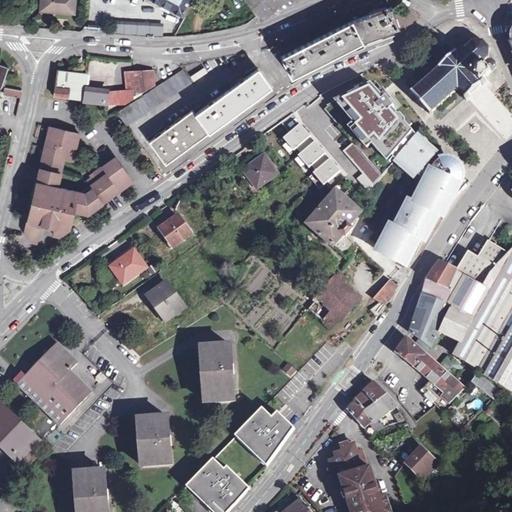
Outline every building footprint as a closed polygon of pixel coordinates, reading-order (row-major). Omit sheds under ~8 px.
[(40,0),(40,11),(72,13),(73,0),(40,0)] [(151,0),(185,18),(194,0),(151,0)] [(247,0),(247,1),(258,16),(280,0),(247,0)] [(392,9),(376,14),(373,15),(352,23),(347,25),(351,33),(360,44),(399,31),(392,9)] [(110,22),(109,35),(123,36),(159,39),(160,26),(110,22)] [(281,59),(291,79),(360,44),(351,33),(347,25),(281,59)] [(458,51),(414,91),(433,114),(460,88),(466,95),(465,97),(468,101),(472,97),(471,96),(483,85),(484,87),(489,83),(485,79),(495,71),(497,68),(498,65),(497,62),(494,59),(490,58),(491,47),(487,42),(474,43),(461,55),(458,51)] [(193,82),(207,73),(204,70),(191,78),(193,82)] [(182,71),(117,113),(126,127),(191,85),(182,71)] [(257,71),(197,113),(194,110),(149,142),(164,165),(270,89),(257,71)] [(85,101),(86,91),(83,90),(85,75),(58,72),(56,88),(69,90),(67,99),(85,101)] [(131,73),(131,91),(132,91),(133,102),(155,87),(154,72),(131,73)] [(387,100),(370,81),(348,100),(363,117),(366,115),(382,134),(399,120),(384,102),(387,100)] [(55,97),(67,99),(69,90),(56,88),(55,97)] [(22,92),(4,89),(3,94),(3,96),(20,99),(22,92)] [(85,101),(105,104),(106,93),(86,91),(85,101)] [(128,104),(129,104),(133,102),(132,91),(131,91),(106,93),(105,104),(120,105),(128,104)] [(120,105),(105,104),(115,113),(129,104),(128,104),(120,105)] [(398,137),(407,146),(416,136),(426,124),(419,116),(398,137)] [(290,154),(312,138),(301,123),(279,139),(290,154)] [(78,134),(51,129),(50,135),(47,148),(45,155),(42,155),(38,168),(22,232),(29,243),(34,244),(39,224),(40,220),(47,222),(46,226),(53,228),(51,234),(58,235),(68,228),(72,211),(82,213),(86,210),(92,206),(94,209),(107,200),(105,197),(110,193),(123,184),(129,180),(114,158),(91,174),(93,176),(91,178),(84,183),(88,187),(80,193),(56,187),(63,160),(71,162),(78,134)] [(377,232),(368,241),(404,272),(420,243),(425,246),(439,221),(449,202),(464,183),(466,177),(466,174),(465,170),(460,164),(452,160),(448,160),(445,161),(416,136),(407,146),(360,200),(370,209),(362,218),(377,232)] [(312,139),(297,158),(311,170),(327,151),(312,139)] [(253,190),(277,172),(261,152),(237,169),(253,190)] [(321,188),(341,171),(330,157),(309,175),(321,188)] [(453,205),(468,186),(464,183),(449,202),(439,221),(442,223),(453,205)] [(469,187),(468,186),(453,205),(442,223),(443,224),(453,207),(469,187)] [(336,193),(320,211),(348,235),(352,231),(349,229),(361,216),(356,211),(358,209),(354,206),(359,201),(350,192),(343,199),(336,193)] [(348,235),(320,211),(306,226),(332,249),(342,238),(345,239),(348,235)] [(157,230),(171,249),(192,234),(178,215),(157,230)] [(442,307),(449,310),(440,330),(462,341),(453,358),(475,371),(478,373),(484,377),(484,378),(511,394),(511,256),(509,255),(508,257),(486,244),(476,260),(467,255),(454,274),(454,275),(449,289),(447,294),(442,307)] [(123,285),(147,269),(135,251),(111,268),(123,285)] [(447,294),(449,289),(454,275),(454,274),(442,268),(438,266),(424,284),(447,294)] [(338,276),(317,300),(339,320),(341,321),(357,303),(340,289),(345,282),(339,277),(338,276)] [(377,297),(382,302),(385,305),(396,291),(388,284),(377,297)] [(447,294),(424,284),(421,298),(442,307),(447,294)] [(167,323),(186,310),(167,285),(149,299),(167,323)] [(442,307),(421,298),(410,334),(420,342),(429,348),(431,349),(440,330),(449,310),(442,307)] [(329,331),(339,320),(317,300),(307,311),(329,331)] [(374,320),(385,305),(382,302),(369,313),(374,320)] [(450,380),(442,373),(438,370),(426,359),(423,356),(414,349),(405,340),(396,357),(429,382),(419,392),(433,406),(438,412),(452,402),(455,405),(465,394),(450,380)] [(420,342),(414,349),(423,356),(429,348),(420,342)] [(13,379),(57,425),(91,392),(78,380),(75,383),(66,373),(77,363),(59,344),(26,375),(22,371),(16,376),(13,379)] [(202,347),(203,357),(206,357),(206,394),(203,394),(203,404),(233,403),(232,346),(202,347)] [(446,360),(438,370),(442,373),(450,380),(459,370),(453,364),(446,360)] [(289,377),(296,370),(289,362),(281,369),(289,377)] [(497,394),(478,378),(471,386),(490,402),(497,394)] [(373,406),(385,397),(373,386),(363,395),(373,406)] [(373,406),(363,395),(354,403),(355,404),(363,413),(372,406),(373,406)] [(372,406),(381,418),(394,408),(385,397),(373,406),(372,406)] [(38,441),(0,402),(0,446),(16,463),(38,441)] [(363,429),(367,426),(359,416),(363,413),(355,404),(348,412),(363,429)] [(372,406),(363,413),(372,423),(367,426),(373,434),(388,428),(381,418),(372,406)] [(270,464),(292,434),(274,417),(271,420),(261,411),(239,434),(270,464)] [(359,416),(367,426),(372,423),(363,413),(359,416)] [(139,419),(140,429),(142,429),(144,459),(142,459),(143,468),(169,466),(166,417),(139,419)] [(353,511),(389,511),(385,498),(377,500),(376,496),(378,496),(375,484),(370,470),(367,471),(361,453),(357,454),(354,446),(341,450),(342,453),(334,455),(336,461),(329,463),(334,481),(339,480),(343,479),(348,494),(350,502),(353,511)] [(422,484),(438,466),(420,450),(405,467),(422,484)] [(206,511),(224,511),(246,489),(226,469),(223,472),(213,462),(185,491),(206,511)] [(415,503),(405,470),(403,467),(394,479),(403,506),(415,503)] [(75,475),(76,485),(79,485),(81,511),(107,511),(105,472),(75,475)] [(344,495),(348,494),(343,479),(339,480),(344,495)] [(308,511),(299,501),(298,502),(295,499),(286,506),(290,511),(288,511),(308,511)]
